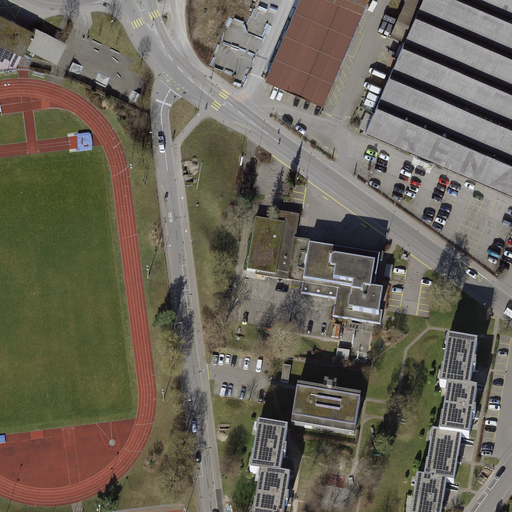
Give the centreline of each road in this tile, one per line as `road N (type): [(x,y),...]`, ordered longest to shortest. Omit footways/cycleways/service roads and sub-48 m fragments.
road 1 (residential): [(183,71),(161,110),(207,511)]
road 2 (residential): [(183,71),(511,309)]
road 3 (unknown): [(241,114),(283,0)]
